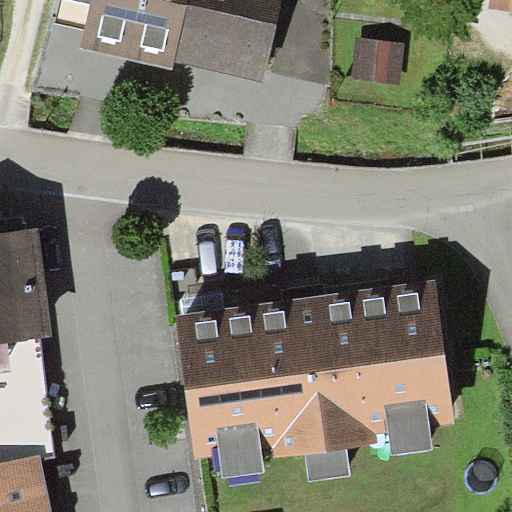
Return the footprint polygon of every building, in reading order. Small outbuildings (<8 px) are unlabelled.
[(92,32),(98,0),(66,0),(61,26),(92,32)] [(98,0),(92,32),(88,52),(258,86),(274,0),(98,0)] [(511,0),(497,0),(496,14),(511,15),(511,0)] [(353,47),(350,80),(380,83),(384,51),(353,47)] [(0,345),(39,341),(56,337),(43,227),(0,232),(0,345)] [(421,294),(174,329),(193,457),(439,422),(421,294)] [(0,462),(52,455),(39,341),(0,345),(0,462)] [(50,511),(40,458),(0,465),(0,511),(50,511)]
